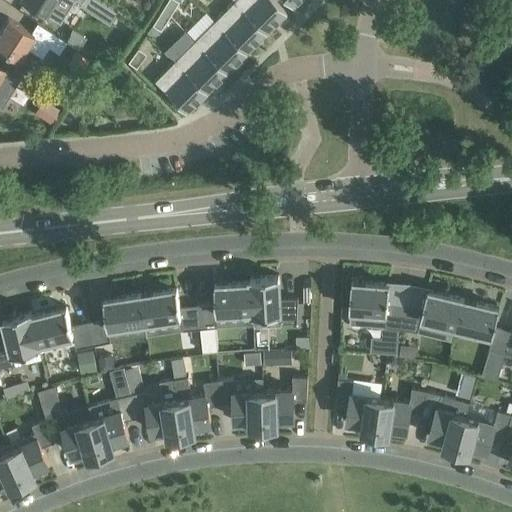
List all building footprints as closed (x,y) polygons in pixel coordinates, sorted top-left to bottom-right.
[(82,0),(26,0),(59,21),(71,0),(78,0),(81,2),(82,0)] [(167,0),(161,10),(170,15),(179,0),(178,0),(167,0)] [(234,0),(233,0),(214,19),(246,51),(266,31),(234,0)] [(274,0),(234,0),(266,31),(286,11),(274,0)] [(161,29),(170,15),(161,10),(152,24),(161,29)] [(0,64),(20,77),(28,63),(19,57),(26,45),(42,55),(48,45),(58,51),(66,38),(37,21),(31,30),(8,16),(0,29),(0,64)] [(245,52),(246,51),(214,19),(194,39),(226,71),(245,51),(245,52)] [(72,28),(66,38),(77,45),(84,35),(72,28)] [(206,90),(226,71),(194,39),(175,59),(206,91),(207,90),(206,90)] [(128,61),(136,67),(146,53),(138,47),(128,61)] [(113,81),(120,69),(99,57),(92,69),(113,81)] [(186,111),(206,91),(175,59),(154,80),(186,111)] [(20,77),(0,64),(0,104),(2,105),(20,77)] [(61,109),(43,97),(34,112),(52,123),(61,109)] [(251,275),(251,280),(253,312),(254,312),(255,325),(281,323),(281,320),(298,320),(299,296),(281,297),(279,274),(251,275)] [(402,327),(406,303),(389,301),(390,282),(352,279),(350,307),(387,310),(386,325),(402,327)] [(216,301),(199,303),(201,326),(218,325),(217,312),(251,310),(251,312),(253,312),(251,280),(215,282),(216,301)] [(183,328),(201,326),(199,303),(181,304),(178,286),(141,292),(146,321),(182,316),(183,328)] [(422,316),(458,324),(464,297),(428,288),(424,306),(406,303),(402,327),(419,329),(422,316)] [(109,326),(146,321),(141,292),(104,297),(107,316),(90,319),(94,342),(110,339),(109,326)] [(500,306),(464,297),(458,324),(494,333),(490,347),(505,352),(511,331),(511,328),(496,324),(500,306)] [(77,346),(94,342),(90,319),(72,323),(67,305),(32,314),(40,345),(41,345),(41,342),(74,334),(77,346)] [(40,345),(32,314),(31,309),(4,316),(9,339),(0,340),(0,365),(15,362),(16,365),(41,358),(37,346),(40,345)] [(399,335),(383,334),(381,351),(397,352),(399,335)] [(310,335),(296,335),(297,347),(310,347),(310,335)] [(399,343),(399,352),(418,352),(418,343),(399,343)] [(79,352),(83,371),(97,368),(94,349),(79,352)] [(265,364),(293,363),(292,349),(265,350),(265,364)] [(248,352),(248,366),(262,365),(262,352),(248,352)] [(113,353),(99,356),(102,369),(115,367),(113,353)] [(187,356),(173,357),(174,369),(188,368),(187,356)] [(377,428),(382,395),(353,391),(354,377),(347,377),(348,371),(339,370),(339,377),(338,401),(351,401),(348,419),(351,419),(351,423),(364,425),(364,426),(377,428)] [(293,387),(264,388),(265,421),(279,421),(292,420),(292,416),(295,416),(294,398),(308,399),(309,375),(293,374),(293,387)] [(189,375),(174,377),(178,397),(183,429),(196,427),(209,425),(209,420),(212,420),(209,403),(220,401),(221,401),(219,377),(205,380),(204,380),(206,392),(192,394),(189,375)] [(234,376),(219,377),(221,401),(235,400),(235,418),(238,418),(238,422),(265,421),(264,388),(234,389),(234,376)] [(129,379),(131,390),(140,388),(137,377),(129,379)] [(178,397),(174,377),(160,380),(163,399),(149,401),(147,389),(132,392),(137,416),(150,413),(153,430),(156,429),(157,434),(170,431),(170,432),(183,429),(178,397)] [(131,390),(129,381),(129,380),(120,382),(123,394),(132,392),(131,390)] [(14,381),(4,385),(7,396),(18,392),(14,381)] [(38,390),(46,418),(47,418),(48,421),(62,416),(65,416),(63,412),(55,385),(38,390)] [(411,399),(382,395),(377,428),(390,429),(404,431),(404,427),(407,427),(410,410),(422,413),(427,389),(413,386),(411,399)] [(445,441),(458,445),(467,413),(439,405),(442,392),(427,389),(422,413),(435,415),(431,432),(433,433),(432,437),(445,441)] [(137,416),(132,392),(123,394),(117,396),(89,404),(93,416),(103,448),(115,444),(128,440),(127,436),(130,435),(125,419),(137,416)] [(492,431),(505,436),(511,415),(511,412),(498,408),(494,420),(467,413),(458,445),(484,452),(485,447),(488,448),(492,431)] [(103,448),(93,416),(65,425),(73,452),(76,451),(77,456),(90,452),(103,448)] [(36,431),(10,442),(25,477),(49,466),(47,462),(50,460),(43,444),(56,440),(47,418),(33,423),(36,431)] [(25,477),(10,442),(0,446),(0,486),(1,488),(25,477)]
